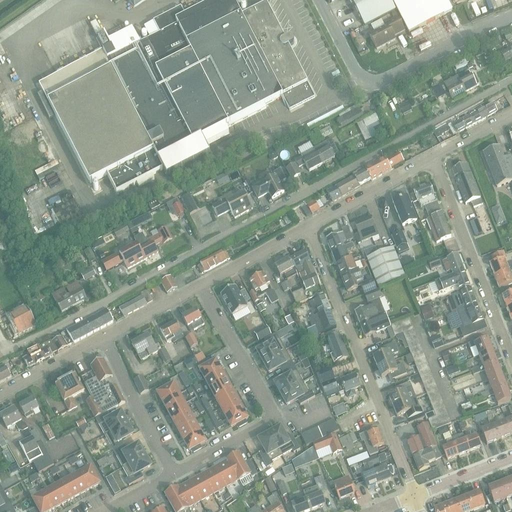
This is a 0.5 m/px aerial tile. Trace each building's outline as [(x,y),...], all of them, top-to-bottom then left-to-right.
[(102,52),(38,85),(89,184),(107,175),(114,188),(116,193),(124,188),(162,169),(167,176),(209,154),(201,138),(224,126),(226,129),(266,109),(264,106),(282,97),(289,111),(314,98),(288,47),(292,46),(292,45),(293,45),(293,44),(294,43),(294,42),(294,41),(293,41),(293,40),(292,39),(291,39),(291,38),(290,38),(289,38),(288,39),(285,40),(266,4),(241,17),(234,3),(232,0),(217,0),(185,17),(180,8),(153,22),(144,27),(150,39),(140,44),(132,29),(108,42),(104,34),(95,38),(102,52)] [(350,0),(364,27),(395,11),(389,0),(350,0)] [(390,0),(408,33),(451,11),(444,0),(390,0)] [(369,36),(376,50),(395,41),(393,37),(404,31),(397,18),(386,24),(387,27),(369,36)] [(511,56),(511,53),(509,48),(500,52),(504,61),(511,56)] [(468,71),(457,77),(464,91),(478,84),(473,75),(471,76),(468,71)] [(464,92),(464,91),(457,77),(444,84),(452,99),(464,92)] [(443,96),(439,87),(433,90),(438,99),(443,96)] [(7,95),(1,99),(6,108),(13,104),(7,95)] [(22,117),(38,113),(32,95),(17,100),(22,117)] [(399,106),(403,115),(412,110),(408,102),(399,106)] [(468,115),(460,119),(465,128),(483,118),(482,118),(481,116),(485,114),(486,116),(493,113),(496,111),(493,104),(492,103),(478,111),(468,116),(468,115)] [(337,120),(342,129),(363,117),(359,108),(337,120)] [(451,124),(447,126),(450,130),(452,135),(465,128),(460,119),(451,124)] [(377,127),(375,132),(377,136),(384,132),(380,125),(377,127)] [(330,138),(313,148),(321,163),(333,157),(332,155),(338,152),(330,138)] [(471,158),(479,155),(475,145),(467,148),(471,158)] [(498,147),(483,152),(497,188),(511,182),(511,159),(510,156),(503,159),(498,147)] [(321,163),(313,148),(312,148),(300,155),(302,158),(297,161),(299,166),(304,163),(308,170),(321,163)] [(273,149),(266,152),(268,157),(271,161),(278,157),(277,155),(273,149)] [(363,169),(364,170),(369,180),(370,182),(390,171),(389,169),(403,162),(397,151),(384,159),(383,158),(363,169)] [(286,169),(291,180),(300,175),(294,164),(286,169)] [(471,202),(473,208),(482,204),(480,199),(466,164),(451,170),(465,205),(471,202)] [(252,189),(258,198),(268,192),(271,198),(284,191),(279,183),(285,179),(280,169),(273,173),(275,176),(252,189)] [(369,180),(364,170),(326,191),(333,203),(359,188),(357,186),(369,180)] [(46,175),(49,182),(58,178),(55,171),(46,175)] [(225,174),(215,179),(217,182),(227,177),(225,174)] [(425,206),(430,218),(441,213),(436,202),(436,201),(430,185),(413,191),(418,202),(419,201),(421,208),(425,206)] [(491,203),(497,200),(490,188),(485,190),(491,203)] [(57,209),(52,212),(53,215),(65,238),(87,227),(69,192),(59,197),(61,201),(54,205),(57,209)] [(230,210),(234,218),(248,211),(247,209),(251,207),(243,193),(226,203),(225,200),(212,208),(217,217),(230,210)] [(189,195),(181,199),(189,214),(197,210),(189,195)] [(308,210),(322,206),(320,196),(305,199),(308,210)] [(392,202),(402,227),(416,221),(407,197),(392,202)] [(160,205),(157,200),(149,205),(151,210),(160,205)] [(173,205),(173,206),(169,208),(172,215),(175,213),(177,217),(184,213),(179,203),(179,204),(178,202),(173,205)] [(498,208),(490,212),(496,225),(504,222),(498,208)] [(441,213),(430,218),(427,219),(436,243),(450,237),(441,213)] [(354,235),(357,244),(377,236),(370,217),(354,224),(358,233),(354,235)] [(138,219),(126,224),(129,230),(141,225),(138,219)] [(469,223),(471,229),(478,226),(476,220),(469,223)] [(326,239),(331,251),(341,247),(340,244),(351,239),(352,239),(348,226),(341,229),(343,232),(326,239)] [(158,234),(138,245),(138,246),(145,260),(158,253),(154,246),(162,242),(163,244),(172,239),(166,229),(158,233),(158,234)] [(391,237),(398,253),(398,254),(408,250),(401,233),(391,237)] [(258,251),(268,246),(263,238),(253,243),(258,251)] [(331,251),(336,264),(350,258),(347,251),(354,248),(353,243),(341,247),(331,251)] [(138,246),(117,257),(120,263),(123,261),(128,269),(145,260),(138,246)] [(366,258),(378,287),(404,277),(392,247),(366,258)] [(83,251),(90,263),(96,260),(90,248),(83,251)] [(295,268),(294,269),(296,274),(305,270),(303,267),(310,263),(305,250),(290,258),(295,268)] [(201,264),(198,266),(202,274),(229,259),(225,252),(222,253),(221,252),(200,263),(201,264)] [(489,265),(494,277),(511,270),(511,263),(506,266),(504,260),(506,259),(503,252),(491,257),(493,263),(489,265)] [(116,255),(102,263),(107,272),(121,264),(120,263),(117,257),(116,255)] [(451,270),(452,275),(463,271),(457,255),(446,259),(447,260),(442,262),(446,272),(451,270)] [(410,257),(400,260),(403,269),(413,265),(410,257)] [(62,258),(55,261),(58,267),(65,264),(62,258)] [(336,264),(341,277),(356,271),(351,258),(350,258),(336,264)] [(286,280),(297,275),(296,274),(294,269),(293,269),(288,259),(273,267),(279,277),(283,275),(286,280)] [(427,263),(430,271),(440,267),(437,259),(427,263)] [(305,291),(304,292),(307,300),(322,294),(310,263),(303,267),(305,270),(296,274),(297,275),(298,274),(305,291)] [(360,285),(364,295),(365,295),(375,291),(375,289),(376,288),(371,276),(366,278),(367,281),(363,283),(363,280),(358,270),(356,271),(341,277),(347,292),(357,288),(358,288),(357,286),(360,285)] [(511,270),(494,277),(498,289),(511,283),(511,270)] [(463,271),(452,275),(453,275),(434,282),(438,293),(457,286),(458,290),(469,286),(463,271)] [(253,291),(248,294),(253,303),(259,300),(258,299),(266,294),(272,305),(278,301),(263,273),(254,278),(253,277),(250,278),(250,280),(248,281),(253,291)] [(160,281),(167,294),(176,289),(169,276),(160,281)] [(70,295),(68,295),(74,305),(86,299),(77,282),(68,287),(66,283),(63,284),(66,288),(70,295)] [(281,285),(284,293),(291,290),(288,282),(281,285)] [(236,288),(221,296),(232,316),(247,308),(244,304),(249,301),(244,291),(239,294),(236,288)] [(355,311),(360,324),(370,320),(384,314),(378,299),(381,298),(378,290),(377,291),(376,288),(375,289),(375,291),(365,295),(364,295),(365,296),(369,307),(366,308),(365,307),(355,311)] [(451,296),(457,311),(476,304),(470,288),(451,296)] [(74,305),(68,295),(67,296),(65,290),(64,289),(52,295),(56,302),(61,312),(74,305)] [(141,295),(133,300),(138,309),(147,305),(147,304),(152,301),(146,289),(140,293),(141,295)] [(307,300),(304,292),(303,290),(292,295),(296,306),(307,302),(307,300)] [(511,292),(501,297),(506,309),(511,306),(511,292)] [(309,302),(315,317),(308,319),(315,336),(336,327),(323,296),(309,302)] [(38,298),(31,302),(33,307),(41,304),(38,298)] [(138,309),(133,300),(119,307),(124,317),(138,309)] [(250,302),(246,304),(250,310),(248,312),(253,321),(260,317),(255,308),(253,309),(250,302)] [(257,307),(260,314),(266,311),(262,304),(257,307)] [(476,304),(457,311),(463,327),(459,329),(463,338),(475,334),(472,325),(483,321),(476,304)] [(429,305),(420,309),(425,321),(434,318),(429,305)] [(66,331),(73,344),(113,323),(106,309),(66,331)] [(182,317),(187,327),(191,325),(193,330),(204,325),(196,309),(182,317)] [(19,335),(35,327),(35,326),(38,325),(36,321),(34,322),(27,310),(11,318),(15,326),(12,328),(15,336),(18,334),(19,335)] [(370,320),(360,324),(365,338),(390,328),(385,315),(370,321),(370,320)] [(290,316),(285,318),(289,326),(294,323),(290,316)] [(390,326),(392,331),(411,324),(409,318),(390,326)] [(159,329),(166,343),(172,340),(173,343),(183,338),(182,335),(182,334),(175,321),(159,329)] [(414,329),(411,324),(392,331),(395,337),(403,334),(414,329)] [(254,333),(258,342),(271,335),(266,326),(254,333)] [(403,334),(405,339),(416,335),(414,329),(403,334)] [(29,355),(23,358),(28,367),(61,349),(60,348),(67,344),(61,333),(27,351),(29,355)] [(267,346),(257,352),(263,363),(285,350),(276,334),(264,340),(267,346)] [(334,353),(329,355),(333,364),(348,358),(339,334),(328,338),(334,353)] [(185,339),(190,349),(198,345),(193,335),(185,339)] [(407,345),(418,340),(416,335),(405,339),(407,345)] [(131,344),(137,355),(138,355),(141,361),(160,350),(156,342),(152,344),(148,336),(131,344)] [(439,336),(430,339),(434,350),(443,346),(439,336)] [(475,348),(478,357),(492,352),(487,339),(474,344),(474,342),(467,344),(469,350),(475,348)] [(409,350),(420,346),(418,340),(407,345),(409,350)] [(373,357),(377,367),(393,361),(391,356),(398,353),(396,348),(394,343),(379,348),(382,354),(373,357)] [(411,354),(411,356),(422,351),(420,346),(409,350),(411,354)] [(263,363),(269,373),(280,367),(283,372),(294,366),(285,350),(263,363)] [(414,361),(425,357),(422,351),(411,356),(414,361)] [(448,352),(441,355),(444,362),(451,360),(448,352)] [(471,371),(472,373),(497,363),(492,352),(478,357),(482,366),(471,371)] [(202,353),(195,357),(199,364),(206,360),(202,353)] [(411,354),(405,357),(408,365),(414,362),(414,361),(411,356),(411,354)] [(305,355),(298,358),(301,363),(307,359),(305,355)] [(195,357),(185,362),(189,370),(194,367),(198,373),(200,371),(205,380),(221,372),(216,362),(211,364),(208,359),(206,360),(199,364),(195,357)] [(414,362),(416,367),(427,362),(425,357),(414,361),(414,362)] [(96,378),(85,384),(92,399),(101,415),(118,407),(125,403),(116,386),(115,387),(111,378),(112,377),(103,360),(90,367),(96,378)] [(393,361),(377,367),(381,377),(390,374),(392,379),(406,374),(404,368),(397,371),(393,361)] [(418,372),(429,368),(427,362),(416,367),(418,372)] [(484,371),(488,381),(502,376),(497,363),(472,373),(473,376),(484,371)] [(3,364),(0,365),(0,383),(11,378),(6,369),(3,364)] [(13,366),(8,368),(13,376),(17,374),(13,366)] [(275,384),(281,395),(303,382),(294,366),(283,372),(286,378),(275,384)] [(318,373),(323,385),(334,380),(330,368),(318,373)] [(420,378),(431,374),(429,368),(418,372),(420,378)] [(221,372),(205,380),(210,390),(226,381),(221,372)] [(422,383),(433,379),(431,374),(420,378),(422,383)] [(323,385),(321,386),(326,398),(344,391),(345,394),(346,393),(348,399),(356,396),(354,390),(360,388),(355,375),(340,381),(341,384),(336,386),(334,380),(323,385)] [(418,375),(412,377),(414,384),(420,381),(418,375)] [(55,386),(69,412),(77,407),(72,399),(84,392),(80,384),(79,382),(79,383),(75,376),(55,386)] [(480,395),(481,397),(506,388),(502,376),(488,381),(491,391),(480,395)] [(134,381),(140,395),(148,391),(142,377),(134,381)] [(425,389),(436,385),(433,379),(422,383),(425,389)] [(162,392),(158,394),(163,404),(179,395),(170,380),(159,386),(162,392)] [(210,390),(216,399),(231,391),(226,381),(210,390)] [(281,395),(287,406),(297,400),(300,405),(315,397),(311,391),(309,393),(303,382),(281,395)] [(397,393),(388,397),(393,407),(409,400),(415,398),(411,388),(409,382),(395,388),(397,393)] [(427,395),(438,390),(436,385),(425,389),(427,395)] [(506,388),(481,397),(482,400),(493,396),(497,405),(511,400),(506,388)] [(429,400),(440,396),(438,390),(427,395),(429,400)] [(216,399),(221,409),(237,400),(231,391),(216,399)] [(163,404),(168,413),(184,404),(179,395),(163,404)] [(431,406),(442,401),(440,396),(429,400),(431,406)] [(18,405),(25,418),(33,414),(32,411),(38,408),(33,398),(19,405),(18,405)] [(409,400),(393,407),(397,417),(405,413),(409,423),(423,417),(422,413),(419,408),(415,398),(409,400)] [(92,399),(86,402),(95,419),(101,415),(92,399)] [(221,409),(226,419),(242,410),(237,400),(221,409)] [(444,407),(442,401),(431,406),(433,411),(444,407)] [(469,402),(461,406),(463,411),(472,408),(470,402),(469,402)] [(168,413),(173,423),(189,414),(184,404),(168,413)] [(436,417),(446,412),(444,407),(433,411),(436,417)] [(15,425),(18,431),(23,432),(27,429),(25,424),(24,424),(23,424),(21,422),(14,408),(0,415),(0,417),(7,429),(15,425)] [(242,410),(226,419),(231,428),(237,425),(239,428),(246,424),(244,421),(247,420),(242,410)] [(430,425),(449,418),(446,412),(436,417),(428,420),(430,425)] [(127,424),(121,413),(111,419),(107,413),(95,420),(105,436),(127,424)] [(173,423),(179,432),(194,424),(189,414),(173,423)] [(490,415),(488,416),(499,440),(511,435),(506,422),(495,426),(490,415)] [(499,440),(488,416),(486,416),(491,428),(481,432),(486,445),(499,440)] [(451,424),(449,418),(430,425),(432,431),(451,424)] [(330,423),(335,434),(341,431),(336,420),(330,423)] [(324,425),(329,436),(335,434),(330,423),(324,425)] [(417,437),(406,441),(412,456),(436,447),(431,437),(433,436),(429,425),(428,423),(418,427),(419,429),(423,439),(418,441),(417,437)] [(124,440),(133,435),(127,424),(105,436),(114,452),(127,445),(124,440)] [(179,432),(184,442),(200,433),(194,424),(179,432)] [(324,425),(318,428),(323,439),(329,436),(324,425)] [(48,426),(42,429),(49,442),(55,439),(48,426)] [(447,426),(438,429),(441,435),(449,432),(447,426)] [(280,428),(269,434),(282,456),(292,450),(294,453),(300,450),(292,435),(286,439),(280,428)] [(317,441),(323,439),(318,428),(313,431),(317,441)] [(35,430),(30,433),(31,437),(36,445),(40,454),(42,457),(42,458),(33,463),(39,474),(54,466),(35,430)] [(471,437),(465,440),(469,452),(480,447),(476,436),(475,436),(473,430),(469,431),(471,437)] [(307,433),(312,444),(317,441),(313,431),(307,433)] [(361,442),(363,441),(369,457),(378,453),(376,448),(383,445),(377,431),(368,435),(367,433),(359,436),(361,442)] [(184,442),(189,451),(192,450),(193,453),(201,449),(199,446),(205,443),(200,433),(184,442)] [(301,436),(306,446),(312,444),(307,433),(301,436)] [(339,440),(342,448),(357,441),(353,433),(339,440)] [(269,434),(259,440),(265,450),(259,454),(267,468),(272,465),(271,462),(282,456),(269,434)] [(327,439),(330,447),(333,455),(342,451),(335,434),(326,438),(327,439)] [(460,441),(454,444),(458,456),(469,452),(465,440),(463,434),(458,436),(460,441)] [(36,445),(31,437),(26,440),(19,444),(29,463),(42,457),(40,454),(36,445)] [(458,456),(454,444),(452,438),(447,440),(449,446),(442,448),(447,460),(458,456)] [(316,452),(330,447),(327,439),(313,445),(314,446),(316,452)] [(139,445),(130,450),(127,445),(114,452),(122,468),(145,456),(139,445)] [(314,446),(304,453),(308,465),(319,460),(319,459),(316,452),(314,446)] [(436,447),(412,456),(418,471),(429,467),(428,463),(435,460),(442,458),(437,447),(436,447)] [(238,453),(226,460),(227,461),(237,479),(238,481),(239,480),(243,486),(253,480),(250,474),(255,471),(249,460),(244,463),(238,453)] [(367,453),(359,456),(365,470),(367,469),(369,474),(362,476),(367,488),(379,484),(390,479),(386,467),(374,472),(373,467),(380,464),(377,458),(377,456),(369,459),(367,453)] [(125,480),(129,486),(143,478),(140,473),(151,467),(145,456),(122,468),(128,478),(125,480)] [(215,468),(224,486),(237,479),(227,461),(215,468)] [(17,464),(11,467),(14,472),(20,469),(17,464)] [(90,468),(81,474),(90,489),(99,484),(90,468)] [(202,475),(212,493),(224,486),(215,468),(202,475)] [(81,474),(71,479),(80,495),(90,489),(81,474)] [(190,482),(200,500),(212,493),(202,475),(190,482)] [(314,496),(306,499),(310,511),(325,505),(319,492),(326,489),(321,477),(314,480),(317,487),(311,489),(314,496)] [(335,489),(339,499),(354,493),(348,477),(332,483),(335,489)] [(264,481),(270,494),(276,491),(270,478),(264,481)] [(511,478),(500,483),(505,499),(511,496),(511,478)] [(71,479),(62,484),(70,500),(80,495),(71,479)] [(177,489),(187,507),(200,500),(190,482),(177,489)] [(277,484),(282,497),(288,494),(283,482),(277,484)] [(494,504),(505,499),(500,483),(488,488),(494,504)] [(62,484),(52,489),(61,505),(70,500),(62,484)] [(116,484),(110,487),(115,496),(120,493),(116,484)] [(165,494),(174,511),(183,511),(188,509),(177,489),(177,487),(165,494)] [(52,489),(42,495),(51,510),(61,505),(52,489)] [(0,494),(0,511),(5,511),(12,508),(4,492),(0,494)] [(478,492),(467,496),(473,511),(484,507),(478,492)] [(48,511),(51,510),(42,495),(33,500),(39,511),(48,511)] [(307,511),(310,511),(306,499),(297,503),(295,495),(289,498),(292,505),(291,505),(294,511),(307,511)] [(467,496),(456,501),(460,511),(470,511),(473,511),(467,496)] [(250,511),(282,511),(277,503),(276,503),(272,497),(267,500),(271,506),(262,511),(260,511),(257,506),(250,511)] [(460,511),(456,501),(445,505),(447,511),(460,511)]
